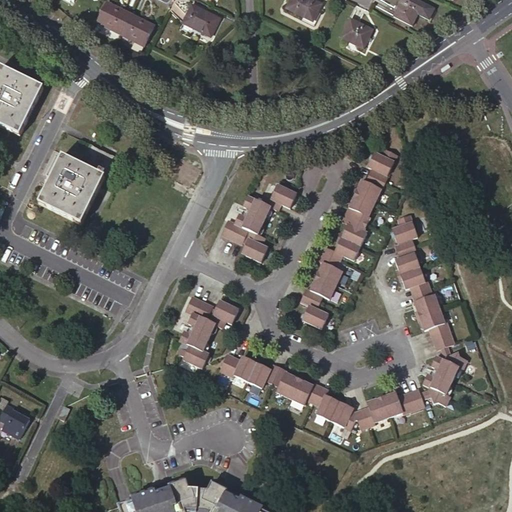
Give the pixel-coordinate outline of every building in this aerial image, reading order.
[(313,22),(321,5),(310,0),(290,0),(286,9),(313,22)] [(428,21),(434,10),(414,0),(402,0),(394,17),(412,26),(418,15),(428,21)] [(130,15),(107,4),(97,24),(120,36),(120,35),(130,15)] [(211,38),(220,20),(192,6),(183,24),(211,38)] [(154,27),(130,15),(120,35),(120,36),(132,41),(144,47),(154,27)] [(364,50),(373,31),(350,20),(341,38),(364,50)] [(141,54),(144,47),(132,41),(129,46),(132,49),(141,54)] [(0,126),(20,136),(43,89),(1,69),(0,70),(0,126)] [(104,178),(115,157),(90,145),(86,154),(90,157),(85,168),(104,178)] [(386,177),(395,156),(386,152),(383,153),(381,158),(373,155),(367,169),(370,171),(364,184),(361,182),(347,210),(351,212),(345,225),(346,226),(334,253),(325,249),(318,263),(322,265),(309,292),(306,290),(299,304),(308,308),(302,322),(321,331),(327,317),(316,311),(322,298),(328,301),(341,273),(335,270),(341,257),(353,262),(365,234),(362,233),(368,219),(366,218),(379,191),(380,192),(386,177)] [(81,225),(104,178),(85,168),(63,157),(39,204),(81,225)] [(227,223),(221,237),(242,247),(245,240),(248,241),(241,255),(260,265),(267,250),(261,247),(264,240),(257,237),(270,210),(277,213),(280,206),(289,211),(296,196),(277,187),(270,201),(264,198),(261,205),(247,199),(242,209),(250,212),(246,221),(238,217),(234,226),(227,223)] [(416,238),(408,217),(398,220),(397,223),(399,228),(391,231),(396,245),(393,246),(398,260),(394,262),(404,291),(409,289),(414,303),(413,303),(424,332),(428,330),(436,351),(453,345),(445,323),(443,324),(433,296),(431,297),(426,283),(424,283),(413,255),(415,255),(410,240),(416,238)] [(212,309),(191,299),(185,313),(192,316),(188,325),(196,329),(191,338),(184,334),(179,343),(182,345),(178,354),(179,357),(184,359),(182,362),(202,371),(208,357),(202,354),(214,327),(222,330),(225,323),(231,326),(238,312),(219,303),(212,317),(209,316),(212,309)] [(431,378),(427,376),(422,385),(429,388),(428,391),(433,405),(437,404),(445,407),(449,398),(445,396),(457,369),(461,371),(466,361),(458,358),(457,354),(442,359),(441,361),(435,358),(430,368),(435,370),(431,378)] [(395,394),(366,404),(368,409),(354,415),(351,414),(352,411),(325,398),(328,393),(314,386),(313,388),(285,375),(287,373),(272,366),(270,371),(242,358),(240,363),(227,356),(219,373),(233,380),(234,378),(261,390),(265,383),(278,389),(276,394),(304,407),(306,402),(320,408),(316,416),(350,432),(354,423),(357,422),(360,431),(374,426),(374,424),(401,414),(402,416),(424,408),(418,391),(397,398),(395,394)] [(22,417),(7,408),(0,420),(0,424),(6,427),(3,432),(21,441),(30,423),(22,418),(22,417)] [(63,422),(69,410),(63,408),(58,419),(63,422)] [(262,511),(263,510),(241,500),(243,496),(234,492),(232,495),(211,485),(208,493),(188,491),(186,483),(170,488),(163,490),(163,488),(157,489),(158,492),(154,493),(131,501),(132,504),(119,508),(119,511),(262,511)]
